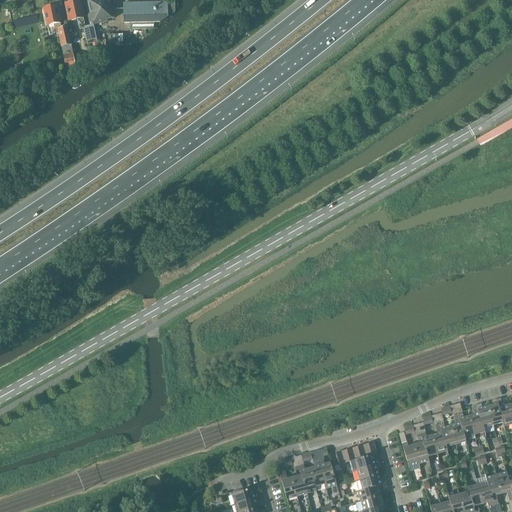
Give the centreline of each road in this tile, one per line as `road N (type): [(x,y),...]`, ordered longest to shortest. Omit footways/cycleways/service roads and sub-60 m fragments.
road 1 (secondary): [(0,397),(511,107)]
road 2 (motorway): [(0,268),(365,0)]
road 3 (motorway): [(322,0),(0,233)]
road 4 (residential): [(378,427),(511,375)]
road 5 (residential): [(261,469),(277,454),(378,427)]
